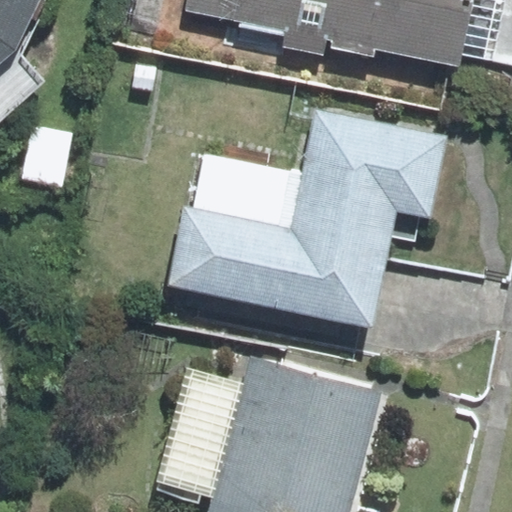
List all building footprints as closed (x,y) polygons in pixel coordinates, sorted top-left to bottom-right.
[(0,0),(0,59),(28,0),(0,0)] [(176,0),(174,15),(448,69),(462,0),(176,0)] [(179,216),(158,294),(357,332),(389,216),(415,221),(437,145),(312,118),(287,235),(179,216)] [(59,187),(60,132),(23,132),(22,186),(59,187)] [(237,359),(195,511),(341,511),(373,395),(237,359)]
